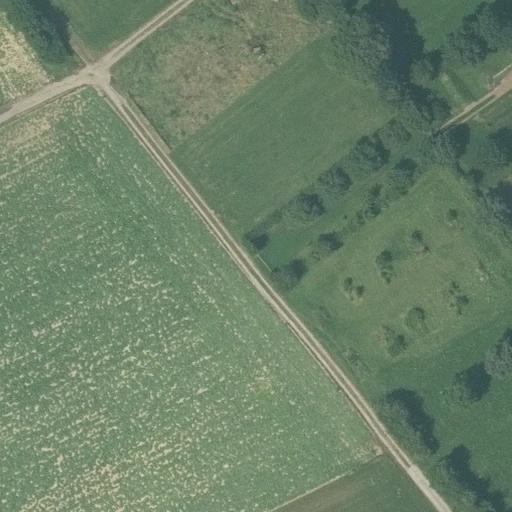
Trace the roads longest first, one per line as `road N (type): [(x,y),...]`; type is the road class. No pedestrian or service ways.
road 1 (track): [(33,0),(444,511)]
road 2 (track): [(189,0),(93,75),(0,122)]
